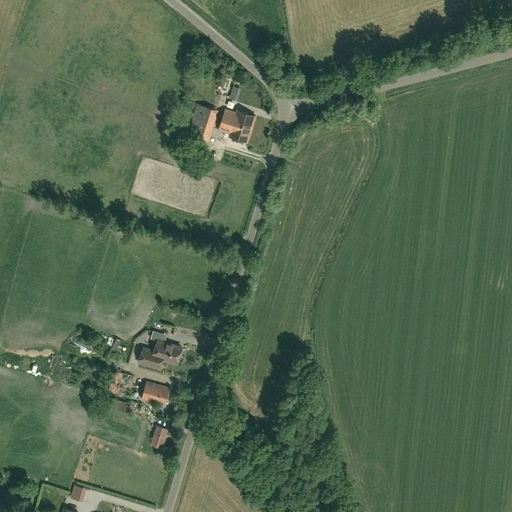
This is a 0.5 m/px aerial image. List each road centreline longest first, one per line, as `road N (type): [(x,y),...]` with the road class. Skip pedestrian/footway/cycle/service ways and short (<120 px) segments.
road 1 (unclassified): [(167,511),(291,107)]
road 2 (unclassified): [(291,107),(511,52)]
road 3 (unclassified): [(291,107),(170,0)]
road 4 (track): [(200,404),(259,457),(302,511)]
